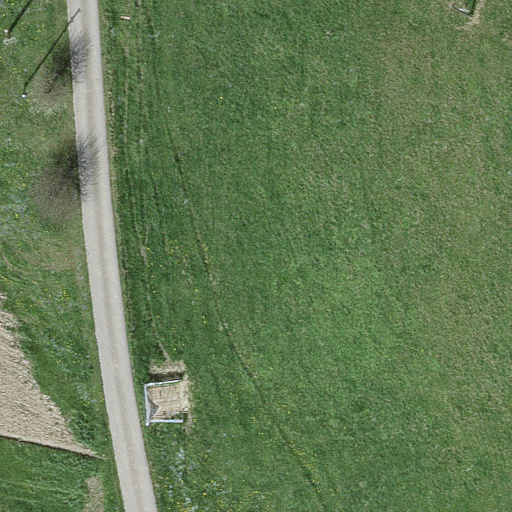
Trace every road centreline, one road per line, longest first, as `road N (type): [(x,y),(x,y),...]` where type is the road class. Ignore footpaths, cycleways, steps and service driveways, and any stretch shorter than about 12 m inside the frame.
road 1 (unclassified): [(80,173),(138,511)]
road 2 (unclassified): [(80,173),(77,0)]
